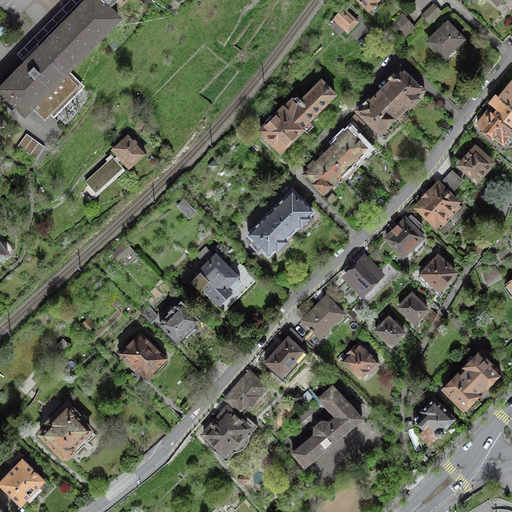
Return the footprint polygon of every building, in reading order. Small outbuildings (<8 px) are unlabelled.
[(36,112),(41,106),(52,116),(80,87),(66,72),(100,38),(98,36),(117,17),(108,8),(111,5),(113,5),(117,0),(69,0),(17,54),(26,63),(0,88),(0,89),(25,114),(31,107),(36,112)] [(357,0),(368,11),(369,10),(372,14),(380,7),(376,3),(378,0),(357,0)] [(339,4),(329,15),(347,33),(358,22),(339,4)] [(434,4),(422,15),(429,22),(440,11),(434,4)] [(402,14),(391,25),(397,31),(408,20),(402,14)] [(414,26),(408,20),(397,31),(403,37),(414,26)] [(440,31),(428,43),(443,58),(453,48),(456,51),(465,41),(446,22),(438,30),(440,31)] [(497,25),(491,31),(503,42),(509,36),(497,25)] [(425,92),(400,67),(388,79),(390,81),(380,91),(401,111),(408,105),(410,107),(425,92)] [(335,94),(321,81),(302,100),(296,94),(291,99),(292,100),(274,118),(271,115),(265,121),(268,123),(261,130),(268,137),(266,139),(271,143),(272,142),(280,150),(302,128),(301,127),(335,94)] [(511,82),(499,97),(511,108),(511,82)] [(401,111),(380,91),(371,100),(369,98),(357,110),(384,137),(391,130),(387,125),(401,111)] [(496,108),(492,113),(511,129),(511,108),(499,97),(496,95),(490,103),(496,108)] [(511,143),(511,129),(492,113),(488,110),(477,123),(484,129),(482,131),(491,138),(494,135),(503,142),(504,141),(510,146),(511,143)] [(355,113),(350,119),(357,126),(360,128),(365,123),(355,113)] [(339,139),(334,144),(352,163),(359,156),(360,157),(370,148),(353,130),(357,126),(350,119),(344,124),(349,129),(345,133),(343,131),(337,137),(339,139)] [(45,147),(26,134),(17,145),(36,159),(45,147)] [(128,166),(145,151),(130,135),(114,150),(118,155),(114,158),(112,157),(85,181),(96,193),(123,168),(117,162),(121,158),(128,166)] [(334,144),(320,157),(340,177),(353,164),(352,163),(334,144)] [(491,162),(476,148),(470,154),(467,151),(463,156),(466,159),(460,165),(476,179),(491,162)] [(340,177),(320,157),(315,162),(314,161),(308,167),(309,168),(304,174),(323,193),(332,184),(331,183),(338,177),(339,178),(340,177)] [(463,180),(452,170),(441,181),(452,191),(463,180)] [(456,201),(438,184),(430,193),(427,190),(422,195),(425,198),(418,206),(436,223),(456,201)] [(292,190),(271,212),(291,232),(298,225),(299,226),(309,216),(308,215),(313,211),(292,190)] [(183,200),(178,206),(189,217),(195,211),(183,200)] [(291,232),(271,212),(248,234),(254,240),(251,244),(259,252),(262,249),(268,255),(275,248),(276,249),(286,239),(285,239),(291,232)] [(422,225),(411,214),(399,226),(398,224),(392,230),(393,231),(386,238),(403,254),(422,236),(416,230),(422,225)] [(0,265),(1,265),(0,263),(0,259),(13,249),(7,242),(5,241),(0,234),(0,265)] [(132,248),(125,241),(112,253),(118,259),(122,254),(124,256),(132,248)] [(198,255),(207,264),(198,273),(199,274),(191,281),(203,292),(207,289),(219,302),(222,300),(225,301),(228,298),(228,295),(227,294),(240,281),(216,256),(214,257),(205,248),(198,255)] [(455,272),(438,256),(419,276),(431,287),(434,284),(439,288),(440,287),(442,289),(449,281),(447,280),(455,272)] [(380,274),(363,257),(357,263),(356,262),(350,267),(351,269),(346,275),(365,294),(375,285),(372,282),(380,274)] [(483,273),(486,284),(500,274),(494,266),(483,273)] [(416,298),(412,294),(399,306),(414,322),(427,309),(419,301),(422,299),(419,296),(416,298)] [(469,294),(463,300),(468,304),(473,298),(469,294)] [(343,313),(326,296),(303,319),(320,336),(343,313)] [(199,319),(181,301),(175,307),(174,306),(169,311),(170,312),(159,323),(177,341),(184,334),(187,337),(195,329),(192,326),(199,319)] [(149,307),(142,313),(151,323),(158,316),(149,307)] [(393,321),(389,317),(376,329),(391,345),(404,332),(396,325),(399,322),(395,319),(393,321)] [(87,319),(81,324),(88,330),(93,325),(87,319)] [(511,321),(506,327),(509,335),(511,338),(511,341),(501,352),(507,371),(511,365),(511,321)] [(303,338),(286,322),(280,330),(288,337),(273,353),(272,352),(265,360),(274,368),(271,371),(282,381),(308,354),(297,344),(303,338)] [(166,357),(140,331),(119,352),(146,378),(166,357)] [(363,348),(360,345),(356,348),(354,346),(345,355),(347,357),(344,360),(359,376),(368,367),(371,370),(379,363),(364,348),(363,348)] [(219,358),(209,348),(197,360),(207,370),(219,358)] [(460,371),(480,392),(487,385),(491,385),(494,381),(494,377),(501,371),(480,351),(474,357),(473,356),(471,356),(467,359),(467,362),(468,363),(460,371)] [(258,426),(243,413),(266,386),(249,371),(221,403),(226,408),(217,418),(213,418),(209,423),(210,426),(200,437),(226,462),(235,451),(237,451),(240,450),(243,448),(244,447),(246,445),(248,442),(249,438),(249,435),(258,426)] [(460,371),(443,388),(463,409),(469,403),(472,406),(478,399),(475,397),(480,392),(460,371)] [(359,413),(332,384),(319,397),(320,399),(294,420),(300,427),(310,418),(314,422),(314,433),(292,450),(305,465),(362,417),(359,413)] [(454,417),(434,397),(413,418),(424,429),(419,433),(429,443),(437,435),(438,436),(440,436),(444,432),(444,430),(443,429),(454,417)] [(49,425),(40,433),(63,456),(68,456),(74,450),(74,445),(90,429),(76,414),(76,413),(67,403),(48,422),(49,425)] [(5,435),(0,442),(0,444),(5,450),(12,442),(5,435)] [(421,460),(428,466),(441,453),(438,451),(436,453),(429,447),(419,457),(420,458),(414,463),(416,465),(421,460)] [(17,450),(7,459),(12,465),(23,455),(17,450)] [(22,459),(0,481),(0,483),(20,504),(44,481),(22,459)]
